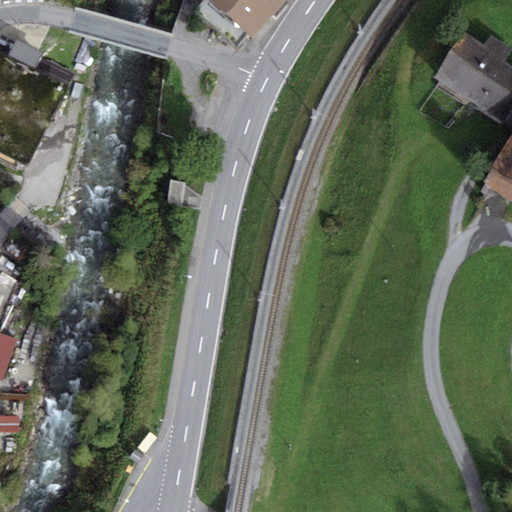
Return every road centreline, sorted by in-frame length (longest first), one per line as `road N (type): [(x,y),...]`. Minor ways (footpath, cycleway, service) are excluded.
road 1 (secondary): [(263,70),(215,259),(172,511)]
road 2 (residential): [(263,70),(80,15),(0,8)]
